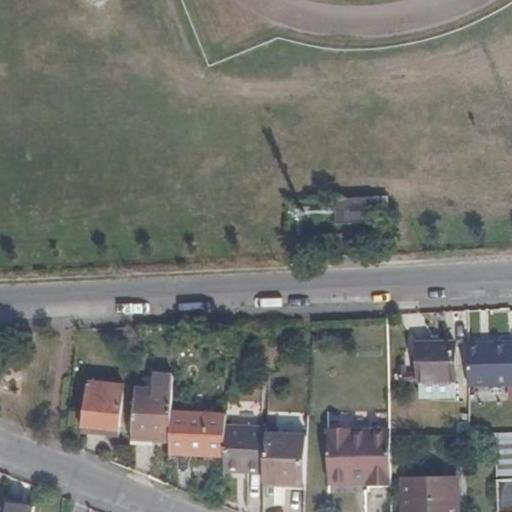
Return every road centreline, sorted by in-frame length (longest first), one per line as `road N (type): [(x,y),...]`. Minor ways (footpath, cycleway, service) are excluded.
road 1 (residential): [(511,278),(0,302)]
road 2 (residential): [(176,511),(0,440)]
